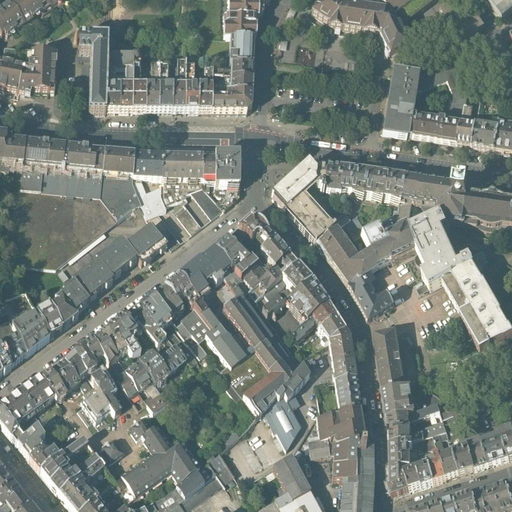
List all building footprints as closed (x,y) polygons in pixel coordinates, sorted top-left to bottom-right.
[(51,12),(43,0),(20,0),(10,7),(24,28),(40,16),(42,19),(51,12)] [(68,0),(43,0),(51,12),(57,8),(58,9),(63,5),(63,4),(68,0)] [(227,0),(228,17),(224,17),(224,40),(231,40),(254,41),(254,38),(256,38),(256,20),(259,18),(260,17),(264,14),(263,5),(267,5),(267,3),(269,2),(271,1),(271,0),(227,0)] [(351,0),(350,1),(349,0),(321,0),(311,16),(328,28),(327,30),(351,34),(379,39),(390,59),(407,50),(398,30),(387,17),(357,12),(357,9),(367,1),(368,1),(366,0),(351,0)] [(374,0),(387,17),(398,30),(437,1),(438,0),(374,0)] [(511,0),(483,0),(502,23),(511,14),(511,0)] [(437,34),(447,50),(461,40),(464,43),(484,29),(474,14),(466,20),(453,2),(439,12),(448,26),(437,34)] [(24,28),(10,7),(0,14),(0,40),(1,40),(5,38),(6,40),(24,28)] [(108,40),(79,38),(78,57),(84,57),(90,57),(88,98),(87,116),(105,116),(105,90),(107,56),(108,40)] [(231,54),(254,55),(254,41),(231,40),(231,54)] [(300,63),(315,63),(315,54),(301,53),(300,63)] [(253,68),(254,55),(231,54),(231,68),(253,68)] [(146,55),(107,56),(105,90),(121,90),(132,90),(146,90),(146,55)] [(23,71),(18,97),(22,97),(30,99),(31,95),(54,96),(55,57),(42,56),(33,56),(32,67),(28,68),(28,72),(23,71)] [(172,62),(173,89),(173,116),(180,116),(187,115),(187,90),(187,63),(172,62)] [(0,92),(18,97),(23,71),(0,66),(0,92)] [(439,72),(416,81),(414,93),(421,94),(446,84),(452,100),(449,126),(462,128),(464,110),(466,96),(455,66),(439,72)] [(168,89),(167,68),(149,68),(150,90),(160,89),(168,89)] [(253,75),(253,68),(231,68),(231,81),(252,83),(253,75)] [(199,90),(199,116),(206,116),(212,116),(211,95),(211,71),(199,72),(199,90)] [(383,138),(405,142),(409,120),(414,93),(416,81),(393,77),(389,101),(383,138)] [(252,83),(231,81),(231,96),(252,97),(252,90),(252,83)] [(146,90),(146,116),(154,116),(161,116),(160,89),(150,90),(146,90)] [(160,89),(161,116),(167,116),(173,116),(173,89),(168,89),(160,89)] [(105,90),(105,116),(114,116),(121,116),(121,90),(105,90)] [(132,90),(121,90),(121,116),(127,116),(132,116),(132,90)] [(146,90),(132,90),(132,116),(139,116),(146,116),(146,90)] [(187,90),(187,115),(194,116),(199,116),(199,90),(187,90)] [(252,104),(252,97),(231,96),(211,95),(212,116),(227,117),(246,116),(249,114),(251,111),(252,104)] [(462,128),(458,150),(467,151),(472,152),(476,130),(467,129),(467,126),(470,127),(472,111),(464,110),(462,128)] [(421,144),(434,146),(437,124),(409,120),(405,142),(421,144)] [(477,123),(476,130),(472,152),(483,154),(495,156),(499,129),(500,127),(477,123)] [(449,126),(437,124),(434,146),(446,148),(458,150),(462,128),(449,126)] [(511,130),(499,129),(495,156),(507,158),(511,158),(511,130)] [(24,170),(26,145),(6,144),(7,139),(0,138),(0,175),(9,176),(9,168),(24,170)] [(24,170),(63,174),(66,149),(54,148),(37,146),(26,145),(24,170)] [(66,149),(63,174),(101,177),(104,154),(91,153),(75,151),(66,149)] [(132,181),(134,156),(119,154),(104,154),(101,177),(132,181)] [(162,183),(163,158),(153,157),(142,156),(134,156),(132,181),(141,182),(162,183)] [(214,191),(239,191),(239,160),(238,157),(224,157),(214,157),(214,160),(209,159),(203,159),(202,185),(202,188),(214,188),(214,191)] [(202,185),(203,159),(192,159),(176,158),(163,158),(162,183),(202,185)] [(284,214),(302,199),(312,192),(318,193),(319,197),(326,197),(323,191),(326,170),(310,168),(308,169),(304,172),(272,200),(284,214)] [(22,193),(99,200),(101,177),(63,174),(24,170),(23,184),(22,193)] [(339,172),(326,170),(323,191),(326,197),(340,199),(338,196),(337,194),(335,194),(339,172)] [(391,203),(399,204),(402,182),(384,179),(354,175),(339,172),(335,194),(337,194),(338,196),(350,197),(351,198),(355,197),(362,199),(362,200),(370,201),(373,200),(381,201),(381,202),(389,204),(391,203)] [(132,181),(101,177),(99,200),(117,223),(130,213),(141,209),(132,187),(132,181)] [(141,209),(147,220),(158,215),(166,212),(165,208),(160,197),(149,203),(141,182),(132,181),(132,187),(141,209)] [(99,200),(22,193),(23,184),(14,182),(2,265),(56,271),(66,263),(110,229),(117,223),(99,200)] [(464,228),(464,227),(478,230),(482,232),(489,234),(497,234),(496,240),(506,242),(506,244),(511,244),(511,203),(505,203),(500,200),(495,199),(488,199),(482,200),(467,197),(468,192),(461,191),(402,182),(399,204),(397,215),(393,214),(391,224),(378,230),(382,240),(408,228),(408,225),(411,207),(437,210),(436,222),(441,220),(448,233),(450,230),(450,227),(456,227),(464,228)] [(202,185),(162,183),(160,197),(165,208),(186,199),(185,196),(191,194),(202,190),(202,188),(202,185)] [(191,194),(211,221),(223,213),(202,190),(191,194)] [(336,216),(326,197),(319,197),(318,193),(312,192),(302,199),(332,233),(335,232),(345,226),(349,223),(342,213),(336,216)] [(332,233),(302,199),(284,214),(314,248),(332,233)] [(202,228),(187,210),(178,217),(192,236),(202,228)] [(152,227),(167,247),(171,251),(180,244),(158,215),(147,220),(152,227)] [(267,236),(253,219),(238,230),(259,255),(274,243),(267,236)] [(360,238),(365,236),(356,219),(349,223),(345,226),(354,242),(360,238)] [(448,233),(441,220),(436,222),(434,222),(430,223),(429,226),(422,229),(420,227),(417,226),(408,225),(408,228),(382,240),(378,230),(365,236),(360,238),(368,256),(356,262),(368,280),(378,274),(377,271),(421,251),(423,256),(418,258),(416,261),(415,263),(416,267),(418,269),(421,271),(424,270),(427,277),(423,279),(428,289),(430,294),(443,287),(461,319),(461,320),(471,315),(492,351),(511,340),(511,337),(510,333),(509,333),(500,318),(501,318),(484,288),(483,288),(475,276),(488,270),(483,259),(470,265),(458,271),(442,236),(448,233)] [(127,246),(139,262),(142,266),(153,258),(163,250),(167,247),(152,227),(147,231),(127,246)] [(259,255),(238,230),(226,241),(248,263),(259,255)] [(368,280),(356,262),(335,232),(332,233),(314,248),(335,273),(357,306),(367,325),(394,308),(388,297),(377,303),(368,289),(373,286),(368,280)] [(97,262),(113,282),(123,274),(139,262),(127,246),(122,239),(95,259),(97,262)] [(248,263),(226,241),(215,251),(230,269),(234,275),(248,263)] [(289,259),(274,243),(259,255),(274,272),(289,259)] [(230,269),(215,251),(200,261),(214,279),(221,275),(230,269)] [(297,268),(289,259),(274,272),(248,294),(256,304),(263,296),(281,282),(297,268)] [(214,279),(200,261),(180,277),(193,294),(201,304),(210,296),(203,287),(214,279)] [(77,278),(72,282),(73,284),(88,302),(91,299),(99,293),(113,282),(97,262),(77,278)] [(310,284),(297,268),(281,282),(263,296),(270,304),(284,292),(286,295),(262,314),(267,320),(285,305),(310,284)] [(193,294),(180,277),(165,288),(176,302),(184,296),(186,301),(193,294)] [(55,302),(56,304),(50,308),(62,330),(78,320),(75,316),(77,313),(89,305),(88,302),(73,284),(63,293),(65,295),(55,302)] [(329,308),(310,284),(285,305),(303,329),(329,308)] [(176,302),(165,288),(153,297),(172,321),(183,311),(176,302)] [(146,302),(165,326),(172,321),(153,297),(146,302)] [(223,312),(251,350),(254,355),(265,347),(292,381),(297,375),(243,299),(223,312)] [(165,326),(146,302),(139,306),(159,332),(165,326)] [(251,350),(242,356),(201,304),(180,321),(183,324),(176,330),(185,341),(192,336),(198,344),(191,350),(200,361),(206,356),(199,346),(205,340),(227,369),(220,375),(217,370),(212,374),(237,406),(243,403),(259,421),(266,414),(292,381),(265,347),(254,355),(251,350)] [(159,332),(139,306),(124,316),(138,336),(144,331),(157,347),(166,341),(159,332)] [(36,315),(50,340),(56,336),(62,330),(50,308),(36,315)] [(337,322),(329,308),(303,329),(292,339),(297,345),(315,329),(318,333),(337,322)] [(13,328),(27,358),(39,348),(50,340),(36,315),(13,328)] [(461,320),(461,319),(459,320),(475,347),(479,354),(480,356),(493,378),(500,375),(501,383),(498,386),(496,386),(491,390),(491,391),(488,394),(487,394),(482,398),(482,399),(480,402),(473,405),(472,404),(466,407),(466,408),(461,410),(460,410),(454,412),(453,413),(449,415),(445,414),(444,410),(440,403),(436,400),(432,398),(437,412),(440,418),(442,425),(450,422),(458,418),(470,412),(487,405),(486,403),(502,389),(504,388),(504,387),(508,383),(508,382),(507,383),(505,367),(499,367),(492,351),(471,315),(461,320)] [(138,336),(124,316),(119,320),(98,334),(106,345),(109,342),(119,360),(129,354),(132,361),(140,356),(133,342),(135,340),(138,336)] [(10,322),(0,325),(0,342),(12,369),(19,363),(27,358),(13,328),(10,322)] [(346,336),(337,322),(318,333),(323,342),(319,344),(322,350),(328,346),(346,336)] [(106,345),(98,334),(92,338),(103,359),(108,367),(119,360),(109,342),(106,345)] [(174,349),(157,362),(169,378),(194,359),(174,335),(166,341),(174,349)] [(395,335),(374,339),(383,397),(404,393),(395,335)] [(350,341),(346,336),(328,346),(331,362),(331,368),(353,365),(353,359),(350,341)] [(103,359),(92,338),(84,346),(95,365),(103,359)] [(511,340),(492,351),(499,367),(505,367),(511,366),(511,340)] [(1,375),(12,369),(0,342),(0,371),(0,372),(1,375)] [(95,365),(84,346),(74,354),(87,376),(97,370),(95,365)] [(87,376),(74,354),(65,363),(77,381),(87,376)] [(148,358),(139,365),(152,386),(154,389),(166,380),(169,378),(157,362),(152,355),(148,358)] [(493,378),(480,356),(463,364),(460,394),(493,378)] [(77,381),(65,363),(51,372),(66,396),(80,386),(77,381)] [(139,365),(125,374),(138,394),(152,386),(139,365)] [(353,365),(331,368),(333,385),(355,382),(353,365)] [(117,379),(110,369),(90,382),(98,394),(111,414),(114,419),(120,415),(110,399),(115,396),(109,388),(119,382),(117,379)] [(292,381),(266,414),(286,453),(301,431),(292,412),(299,408),(294,397),(308,379),(301,370),(297,375),(292,381)] [(66,396),(51,372),(44,376),(41,379),(54,400),(57,404),(62,401),(67,397),(66,396)] [(129,399),(138,394),(125,374),(117,379),(119,382),(129,399)] [(19,393),(34,415),(54,400),(41,379),(30,386),(19,393)] [(360,413),(355,382),(333,385),(338,417),(360,413)] [(404,393),(383,397),(387,425),(409,421),(437,412),(432,398),(428,397),(424,397),(424,393),(420,394),(420,391),(404,393)] [(34,415),(19,393),(9,400),(0,406),(0,407),(16,427),(34,415)] [(103,419),(111,414),(98,394),(92,398),(91,398),(80,406),(82,408),(77,412),(88,427),(92,424),(98,432),(107,425),(103,419)] [(162,397),(145,407),(152,418),(168,407),(162,397)] [(487,405),(470,412),(475,426),(494,418),(490,404),(487,405)] [(16,427),(0,407),(0,426),(17,447),(25,439),(16,427)] [(409,421),(387,425),(389,438),(409,434),(411,434),(410,427),(440,418),(437,412),(409,421)] [(311,463),(333,460),(331,487),(341,486),(339,511),(371,511),(373,489),(372,452),(368,452),(364,452),(360,413),(338,417),(319,419),(317,419),(319,443),(308,444),(311,463)] [(467,449),(458,418),(450,422),(442,425),(446,438),(448,443),(448,445),(459,440),(459,442),(458,443),(460,449),(461,449),(462,452),(463,452),(464,453),(468,452),(467,449)] [(155,461),(173,452),(157,429),(152,433),(146,426),(140,424),(132,430),(131,435),(134,440),(137,444),(141,441),(155,461)] [(409,434),(389,438),(390,450),(410,447),(424,444),(433,441),(446,438),(442,425),(422,431),(422,438),(409,442),(409,434)] [(25,439),(17,447),(28,462),(36,455),(48,445),(37,429),(25,439)] [(500,440),(507,463),(511,461),(511,436),(511,432),(499,437),(500,440)] [(452,458),(446,460),(441,446),(448,443),(446,438),(433,441),(435,447),(436,452),(438,459),(446,483),(458,479),(452,458)] [(500,440),(480,446),(487,470),(507,463),(500,440)] [(435,447),(433,441),(424,444),(424,449),(423,449),(424,456),(436,452),(435,447)] [(84,443),(60,459),(49,468),(40,475),(49,487),(59,480),(68,471),(65,465),(87,449),(84,443)] [(102,455),(95,459),(99,465),(104,472),(124,456),(120,451),(116,446),(111,444),(103,449),(102,455)] [(410,447),(390,450),(390,475),(402,473),(409,472),(410,472),(415,470),(421,468),(420,459),(410,462),(410,453),(423,449),(424,449),(424,444),(410,447)] [(480,444),(467,449),(468,452),(474,474),(487,470),(480,446),(480,444)] [(36,455),(28,462),(40,475),(49,468),(60,459),(48,445),(36,455)] [(173,452),(155,461),(136,474),(123,483),(135,500),(172,477),(174,483),(176,490),(199,472),(183,446),(173,452)] [(468,452),(464,453),(452,457),(452,458),(458,479),(474,474),(468,452)] [(423,471),(416,474),(421,491),(433,487),(427,467),(424,456),(419,457),(420,459),(421,468),(422,467),(423,471)] [(209,466),(216,477),(223,488),(235,480),(221,458),(209,466)] [(72,477),(68,471),(59,480),(49,487),(59,498),(68,491),(99,465),(95,459),(72,477)] [(434,465),(427,467),(433,487),(446,483),(438,459),(433,460),(434,465)] [(319,511),(292,462),(272,472),(286,499),(261,511),(319,511)] [(84,487),(104,472),(99,465),(68,491),(59,498),(68,509),(76,501),(85,495),(82,492),(84,487)] [(199,472),(176,490),(185,502),(216,477),(209,466),(199,472)] [(404,478),(409,495),(421,491),(416,474),(415,470),(410,472),(409,472),(409,476),(404,478)] [(11,484),(2,473),(0,474),(0,493),(2,492),(11,484)] [(404,478),(402,473),(390,475),(391,497),(393,499),(395,500),(409,495),(404,478)] [(76,501),(68,509),(70,511),(87,511),(98,503),(117,488),(112,482),(95,496),(90,491),(85,495),(76,501)] [(20,496),(11,484),(2,492),(0,493),(0,508),(2,511),(11,503),(20,496)] [(511,507),(506,487),(471,499),(475,511),(509,511),(511,511),(511,507)] [(176,490),(140,511),(167,511),(179,505),(185,502),(176,490)] [(24,511),(30,508),(20,496),(11,503),(2,511),(0,511),(24,511)] [(475,511),(471,499),(453,505),(455,511),(475,511)] [(101,511),(104,510),(98,503),(87,511),(101,511)]
